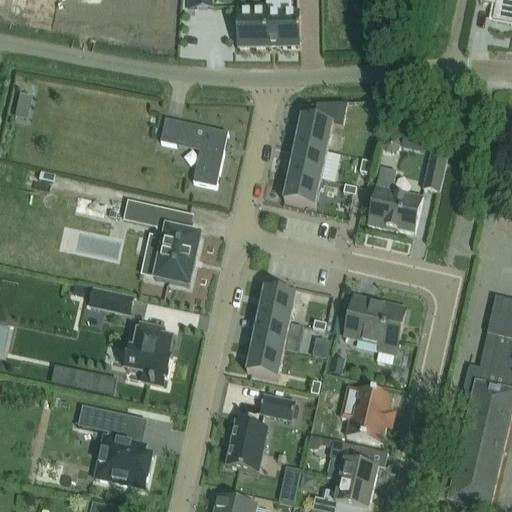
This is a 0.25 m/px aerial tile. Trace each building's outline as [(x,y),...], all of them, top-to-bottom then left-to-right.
[(140,0),(140,12),(159,13),(159,0),(140,0)] [(189,0),(190,11),(208,11),(207,0),(189,0)] [(373,26),(372,0),(336,0),(336,2),(327,2),(327,22),(337,22),(337,43),(356,42),(356,26),(373,26)] [(384,0),(385,26),(402,25),(402,41),(421,41),(421,21),(430,20),(430,0),(420,1),(420,0),(384,0)] [(511,0),(480,0),(479,5),(496,9),(493,24),(511,28),(511,0)] [(237,52),(300,51),(300,31),(300,15),(267,16),(267,9),(237,9),(237,32),(237,52)] [(299,136),(296,149),(327,155),(333,127),(343,129),(348,107),(317,108),(314,123),(302,120),(300,128),(299,135),(298,135),(298,136),(299,136)] [(189,125),(129,113),(125,136),(146,141),(146,134),(166,138),(162,160),(152,158),(148,176),(179,182),(189,125)] [(385,142),(383,149),(385,155),(392,157),(399,155),(401,148),(398,142),(392,140),(385,142)] [(293,163),(290,177),(321,183),(327,155),(296,149),(295,155),(294,155),(294,156),(293,162),(292,163),(293,163)] [(423,193),(439,197),(447,160),(432,157),(423,193)] [(362,163),(360,174),(368,176),(370,164),(362,163)] [(376,191),(367,229),(387,233),(387,231),(415,237),(423,201),(392,194),(397,175),(381,171),(376,191)] [(287,191),(284,205),(315,211),(321,183),(290,177),(289,183),(288,183),(288,184),(287,190),(286,191),(287,191)] [(345,188),(343,196),(355,199),(357,191),(345,188)] [(129,206),(125,224),(158,231),(156,241),(151,240),(147,257),(161,260),(157,280),(156,280),(156,281),(156,282),(158,283),(158,282),(188,289),(190,290),(190,288),(193,272),(194,272),(197,257),(196,257),(200,241),(201,239),(199,238),(199,239),(189,237),(193,220),(129,206)] [(95,293),(91,310),(130,319),(134,302),(95,293)] [(273,295),(266,324),(299,331),(302,332),(310,304),(273,295)] [(377,356),(394,360),(392,367),(394,367),(406,313),(354,301),(345,341),(379,349),(377,356)] [(511,391),(511,304),(496,301),(479,375),(468,372),(462,398),(454,432),(444,475),(438,502),(449,505),(468,509),(479,511),(490,511),(511,416),(511,395),(511,391)] [(259,348),(294,357),(298,333),(299,331),(265,324),(259,348)] [(314,324),(313,333),(324,335),(326,327),(314,324)] [(163,333),(140,328),(135,353),(130,353),(126,373),(144,377),(142,385),(163,389),(164,381),(167,382),(172,361),(169,361),(172,343),(162,341),(163,333)] [(321,350),(318,363),(326,364),(329,352),(321,350)] [(260,351),(255,374),(287,381),(293,358),(260,351)] [(107,399),(111,384),(97,381),(93,397),(107,399)] [(313,384),(311,396),(318,398),(321,386),(313,384)] [(382,448),(393,400),(357,392),(357,394),(348,392),(341,421),(350,424),(346,440),(382,448)] [(263,397),(259,418),(292,425),(296,404),(263,397)] [(104,461),(100,486),(149,497),(155,473),(145,470),(151,444),(128,439),(134,422),(85,410),(82,429),(120,438),(114,464),(104,461)] [(259,476),(269,429),(235,422),(225,469),(259,476)] [(340,484),(340,485),(373,493),(378,471),(365,468),(369,453),(333,445),(329,461),(332,462),(327,482),(340,484)] [(353,511),(354,511),(357,511),(368,511),(373,493),(340,485),(338,495),(326,492),(324,502),(315,500),(312,511),(353,511)] [(298,491),(283,488),(279,505),(294,509),(298,491)] [(220,494),(220,495),(215,511),(258,511),(257,511),(258,509),(231,502),(233,497),(220,494)]
